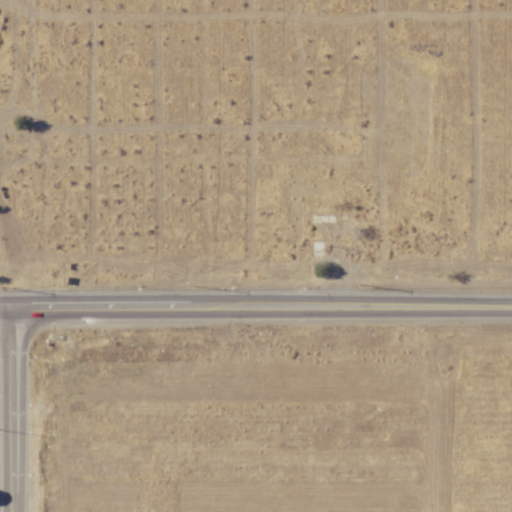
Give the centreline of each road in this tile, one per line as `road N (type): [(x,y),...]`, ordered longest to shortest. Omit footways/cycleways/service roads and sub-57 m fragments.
road 1 (secondary): [(0,309),(511,307)]
road 2 (residential): [(13,511),(12,309)]
